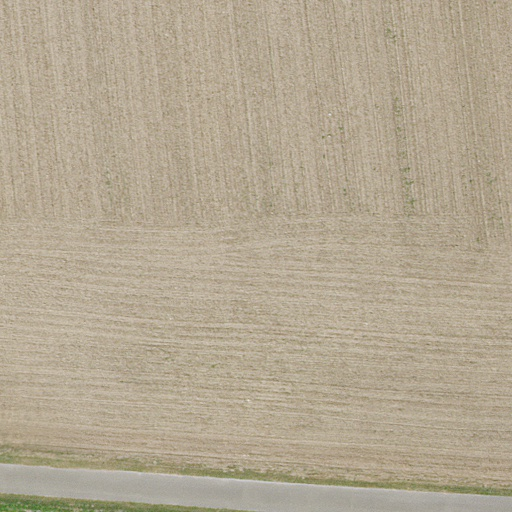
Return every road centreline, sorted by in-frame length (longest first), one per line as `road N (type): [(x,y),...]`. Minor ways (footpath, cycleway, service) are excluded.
road 1 (track): [(0,470),(511,501)]
road 2 (track): [(199,0),(250,481)]
